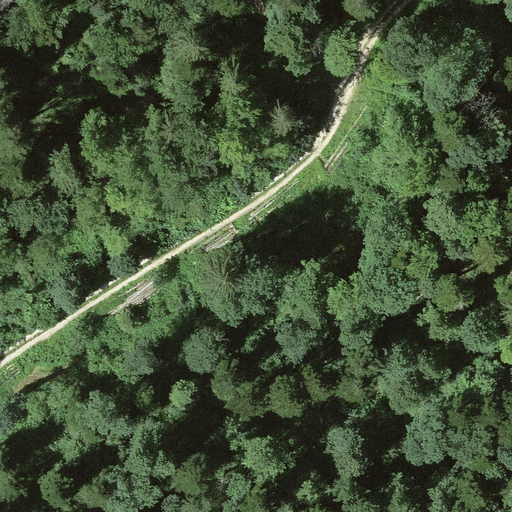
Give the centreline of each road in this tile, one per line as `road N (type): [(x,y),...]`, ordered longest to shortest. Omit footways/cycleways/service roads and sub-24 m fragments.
road 1 (track): [(0,353),(285,175),(312,146),(349,72),(408,0)]
road 2 (track): [(0,96),(214,93),(349,72)]
